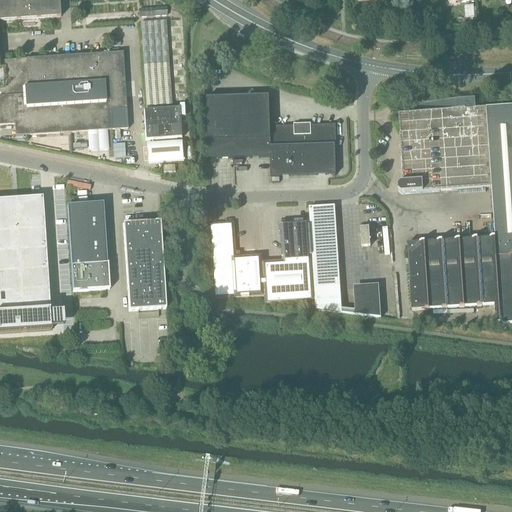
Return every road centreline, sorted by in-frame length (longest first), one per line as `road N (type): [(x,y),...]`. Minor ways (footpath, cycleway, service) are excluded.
road 1 (unclassified): [(365,82),(365,171),(352,192),(218,198),(0,154)]
road 2 (motorway): [(420,511),(0,461)]
road 3 (unknown): [(42,163),(55,330),(0,337)]
road 4 (motorway): [(0,486),(205,511)]
road 5 (secondary): [(367,66),(303,46),(213,0)]
road 6 (secondary): [(511,72),(367,66)]
